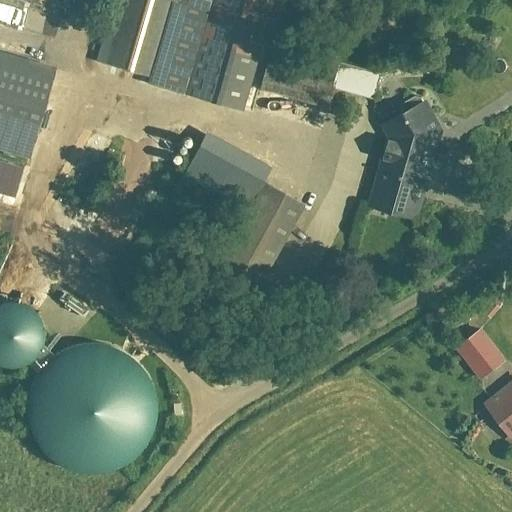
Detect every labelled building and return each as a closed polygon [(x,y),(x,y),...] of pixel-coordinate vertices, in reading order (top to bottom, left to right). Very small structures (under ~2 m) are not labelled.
[(119,0),(101,63),(143,75),(142,78),(244,108),(260,52),(270,54),(273,56),(289,0),(119,0)] [(48,66),(0,52),(0,148),(23,155),(48,66)] [(261,84),(330,104),(336,83),(339,74),(273,56),(270,54),(261,84)] [(374,94),(381,70),(343,59),(339,74),(336,83),(374,94)] [(419,93),(380,119),(387,129),(367,204),(416,217),(438,130),(442,128),(419,93)] [(272,164),(208,129),(181,178),(244,213),(265,176),(272,164)] [(17,165),(0,159),(0,193),(8,196),(17,165)] [(216,265),(257,287),(306,199),(265,176),(244,213),(216,265)] [(477,327),(453,345),(477,377),(501,359),(477,327)] [(143,450),(162,439),(167,401),(164,384),(144,349),(93,343),(81,345),(53,361),(50,387),(53,392),(52,399),(59,411),(72,409),(79,420),(77,437),(91,438),(95,445),(90,448),(102,450),(85,459),(77,458),(66,464),(103,469),(121,466),(132,459),(139,459),(134,451),(143,450)] [(511,378),(480,402),(510,444),(511,442),(511,378)]
